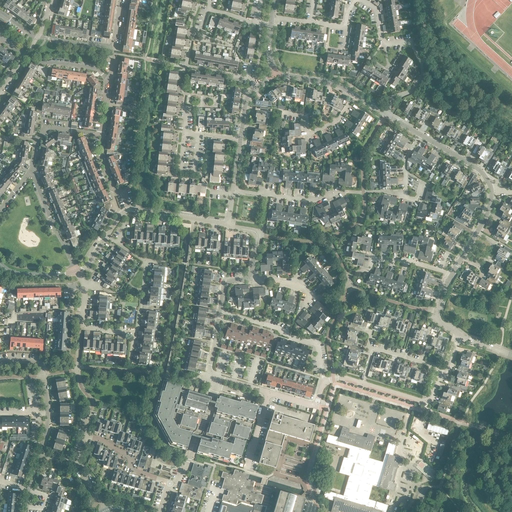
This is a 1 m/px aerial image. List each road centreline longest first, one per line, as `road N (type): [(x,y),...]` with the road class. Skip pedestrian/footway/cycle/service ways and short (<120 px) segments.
road 1 (residential): [(387,115),(392,100),(416,86),(421,67),(410,40),(383,44),(375,12),(358,0)]
road 2 (residential): [(322,381),(316,344),(219,311)]
road 3 (residential): [(234,190),(312,200),(362,192)]
road 4 (residential): [(170,483),(188,460),(218,377)]
